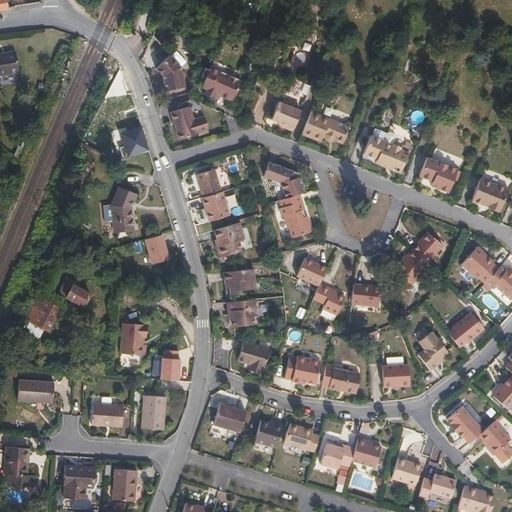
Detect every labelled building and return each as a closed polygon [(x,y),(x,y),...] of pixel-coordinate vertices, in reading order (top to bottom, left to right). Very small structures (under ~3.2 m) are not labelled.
[(13,50),(0,52),(0,74),(16,72),(13,50)] [(171,56),(157,69),(164,77),(166,92),(185,88),(182,67),(171,56)] [(234,102),(245,74),(213,61),(209,70),(205,69),(201,78),(205,80),(202,89),(206,92),(205,96),(215,100),(217,95),(234,102)] [(294,130),(302,110),(280,101),(272,119),(286,124),(285,127),(294,130)] [(191,108),(171,114),(180,142),(199,135),(199,134),(210,130),(206,117),(195,120),(191,108)] [(313,110),(304,133),(323,140),(325,135),(326,135),(326,138),(330,140),(333,140),(335,140),(337,139),(345,142),(352,125),(313,110)] [(372,147),(376,135),(372,133),(366,147),(372,147)] [(402,171),(411,148),(394,141),(393,144),(391,148),(383,145),(385,141),(386,138),(376,135),(372,147),(366,147),(364,152),(377,157),(376,161),(402,171)] [(455,178),(459,168),(433,157),(428,167),(425,167),(422,174),(434,179),(433,183),(450,190),(455,178)] [(307,191),(302,176),(297,177),(295,170),(270,160),(264,175),(282,182),(287,197),(301,193),(307,191)] [(221,192),(214,169),(196,175),(203,198),(221,192)] [(482,176),(473,198),(490,205),(490,206),(498,210),(499,208),(501,209),(509,187),(482,176)] [(110,198),(114,225),(133,223),(130,201),(135,187),(118,180),(110,198)] [(230,216),(222,192),(221,192),(203,198),(202,198),(205,209),(201,210),(205,224),(230,216)] [(304,217),(303,210),(306,209),(301,193),(287,197),(281,199),(283,207),(280,207),(283,216),(285,215),(289,228),(291,229),(293,238),(314,231),(309,215),(304,217)] [(246,239),(241,222),(214,231),(217,239),(223,257),(243,250),(240,241),(246,239)] [(429,262),(445,244),(429,231),(414,248),(429,262)] [(223,257),(217,239),(215,240),(220,258),(223,257)] [(500,266),(485,252),(486,251),(479,245),(463,263),(480,278),(481,277),(486,282),(500,266)] [(409,288),(431,264),(429,262),(414,248),(397,267),(404,273),(399,279),(409,288)] [(321,283),(329,265),(308,255),(299,275),(320,285),(321,283)] [(498,285),(511,270),(511,264),(511,263),(507,268),(502,264),(500,266),(486,282),(484,285),(490,290),(497,283),(498,285)] [(252,289),(251,279),(256,279),(255,268),(225,272),(227,296),(242,294),(242,290),(252,289)] [(511,296),(511,270),(498,285),(511,296)] [(84,304),(91,292),(77,284),(78,281),(68,275),(61,287),(67,291),(66,294),(65,294),(84,304)] [(339,314),(347,295),(321,283),(320,285),(315,297),(327,303),(325,308),(339,314)] [(382,306),(383,285),(356,283),(354,303),(382,306)] [(40,296),(29,318),(48,329),(61,307),(40,296)] [(259,315),(257,299),(228,302),(229,312),(234,312),(234,318),(235,327),(256,325),(255,315),(259,315)] [(336,319),(339,314),(325,308),(323,313),(336,319)] [(486,326),(473,309),(454,324),(455,325),(457,327),(451,333),(461,345),(466,340),(465,339),(472,333),(474,336),(486,326)] [(121,322),(119,353),(144,355),(144,344),(140,344),(140,337),(142,337),(143,324),(121,322)] [(442,354),(448,349),(439,338),(439,337),(433,328),(419,339),(426,347),(419,353),(431,368),(438,362),(436,359),(442,354)] [(270,350),(243,343),(239,361),(252,365),(251,370),(263,373),(264,369),(265,370),(270,350)] [(160,383),(179,384),(180,351),(161,351),(160,383)] [(438,362),(445,358),(442,354),(436,359),(438,362)] [(319,382),(323,360),(300,355),(299,357),(292,355),(287,377),(295,378),(294,380),(304,382),(304,379),(308,380),(319,382)] [(337,367),(337,365),(329,363),(325,386),(332,387),(337,367)] [(412,386),(412,364),(384,365),(386,387),(412,386)] [(359,393),(363,373),(337,367),(332,387),(359,393)] [(52,399),(53,381),(19,379),(17,400),(37,402),(37,398),(52,399)] [(494,397),(508,409),(511,405),(511,379),(501,389),(497,389),(493,394),(494,397)] [(143,391),(140,425),(163,427),(165,393),(143,391)] [(241,430),(247,410),(221,402),(214,422),(241,430)] [(90,404),(89,424),(120,426),(122,406),(90,404)] [(483,430),(462,405),(446,418),(452,424),(451,426),(457,433),(458,431),(463,437),(464,436),(469,443),(479,434),(483,430)] [(277,447),(284,423),(275,420),(274,423),(261,419),(255,440),(277,447)] [(506,444),(511,439),(495,420),(483,430),(479,434),(487,444),(496,453),(506,444)] [(315,451),(319,435),(312,433),(314,429),(290,422),(284,442),(315,451)] [(377,467),(383,446),(373,443),(367,441),(367,439),(358,436),(355,446),(351,459),(377,467)] [(351,459),(355,446),(345,443),(344,447),(336,444),(326,441),(319,462),(338,467),(340,461),(350,465),(351,459)] [(28,456),(29,445),(6,443),(4,470),(9,470),(8,482),(35,484),(36,473),(27,472),(24,472),(26,456),(28,456)] [(496,453),(487,444),(485,446),(494,455),(495,453),(496,453)] [(504,462),(511,454),(511,450),(506,444),(496,453),(495,453),(504,462)] [(398,457),(392,477),(416,485),(422,465),(398,457)] [(65,486),(65,497),(84,499),(85,486),(94,487),(95,466),(66,464),(64,486),(65,486)] [(134,501),(135,484),(134,484),(132,484),(133,468),(115,467),(112,499),(134,501)] [(450,500),(456,481),(434,474),(432,480),(424,478),(419,497),(426,499),(428,492),(450,500)] [(489,511),(494,498),(484,495),(477,493),(478,490),(464,486),(457,508),(470,511),(489,511)] [(206,511),(205,511),(205,508),(186,502),(183,511),(206,511)]
